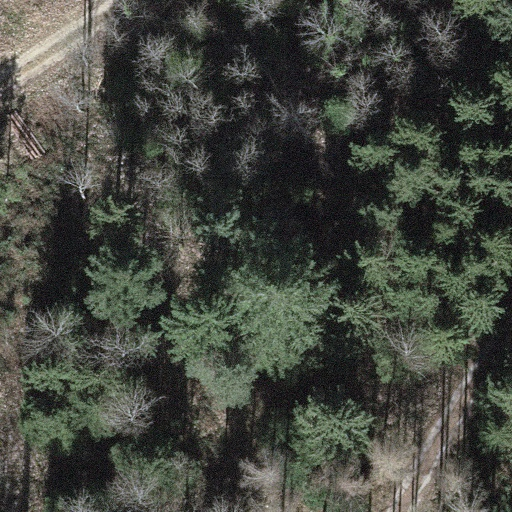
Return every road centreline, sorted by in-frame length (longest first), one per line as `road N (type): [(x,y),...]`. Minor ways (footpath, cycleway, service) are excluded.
road 1 (track): [(412,511),(511,356)]
road 2 (track): [(0,79),(117,0)]
